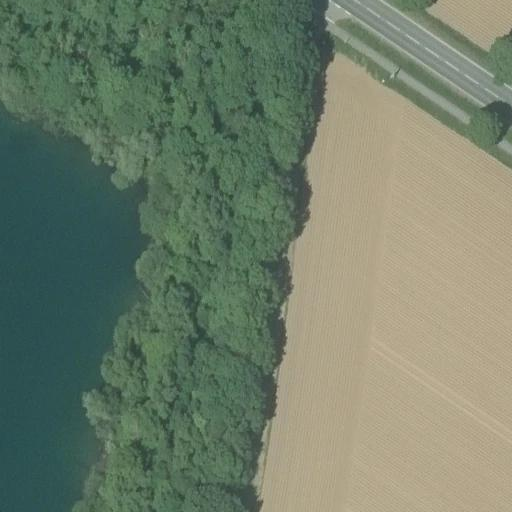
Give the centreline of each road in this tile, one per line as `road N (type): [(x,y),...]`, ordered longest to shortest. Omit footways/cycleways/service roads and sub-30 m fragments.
road 1 (unclassified): [(236,511),(315,0)]
road 2 (primary): [(351,0),(511,109)]
